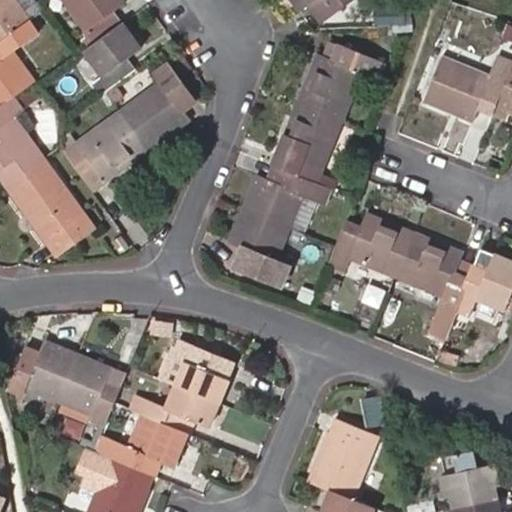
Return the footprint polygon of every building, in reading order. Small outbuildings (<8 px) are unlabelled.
[(0,0),(0,40),(29,19),(31,17),(18,0),(0,0)] [(89,47),(121,23),(113,10),(124,1),(123,0),(64,0),(87,30),(80,35),(89,47)] [(338,0),(292,0),(300,9),(313,1),(323,12),(338,0)] [(37,31),(29,19),(0,40),(0,103),(12,95),(35,79),(14,50),(37,31)] [(511,20),(508,19),(499,45),(511,49),(511,20)] [(141,45),(124,21),(121,23),(89,47),(75,57),(91,80),(90,81),(99,95),(104,90),(135,68),(126,56),(141,45)] [(302,95),(344,112),(363,66),(381,72),(385,62),(325,38),(302,95)] [(491,111),(501,89),(505,79),(444,56),(425,99),(473,118),(478,106),(491,111)] [(511,107),(511,110),(511,62),(505,79),(501,89),(511,93),(511,107)] [(162,79),(120,111),(146,149),(190,116),(162,79)] [(0,175),(7,185),(45,156),(14,112),(21,108),(12,95),(0,103),(0,175)] [(321,172),(344,112),(302,95),(274,163),(286,168),(317,180),(329,185),(332,176),(321,172)] [(69,130),(63,134),(62,144),(85,177),(98,168),(106,178),(146,149),(120,111),(78,142),(69,130)] [(95,225),(45,156),(7,185),(57,253),(95,225)] [(274,163),(269,176),(281,181),(286,168),(274,163)] [(310,194),(317,180),(286,168),(281,181),(269,176),(259,172),(243,208),(292,226),(306,193),(310,194)] [(280,257),(292,226),(243,208),(231,239),(242,244),(236,258),(290,281),(296,264),(280,257)] [(350,254),(399,274),(416,230),(367,210),(361,223),(347,218),(335,243),(327,264),(343,270),(350,254)] [(463,250),(416,230),(399,274),(449,294),(433,331),(444,336),(453,314),(454,310),(472,269),(458,263),(463,250)] [(127,244),(121,234),(111,241),(119,250),(127,244)] [(488,271),(473,264),(472,269),(454,310),(468,315),(476,297),(504,308),(511,288),(511,259),(495,253),(488,271)] [(24,384),(61,401),(81,355),(43,338),(33,361),(22,356),(9,383),(22,389),(24,384)] [(184,360),(174,384),(219,403),(228,379),(210,371),(215,357),(182,343),(176,356),(184,360)] [(89,418),(103,424),(125,373),(82,355),(61,401),(91,414),(89,418)] [(210,424),(219,403),(174,384),(165,407),(135,395),(129,406),(139,411),(184,430),(189,416),(210,424)] [(174,465),(187,432),(184,430),(139,411),(125,444),(99,433),(92,447),(109,454),(141,467),(144,469),(150,456),(174,465)] [(331,487),(355,497),(380,435),(349,423),(344,436),(330,431),(310,479),(331,487)] [(136,482),(141,467),(109,454),(86,511),(137,511),(148,487),(136,482)] [(454,504),(499,495),(497,484),(501,483),(496,462),(442,474),(447,493),(452,492),(454,504)] [(355,497),(331,487),(322,510),(325,511),(372,511),(375,505),(355,497)] [(499,495),(454,504),(455,511),(507,511),(506,507),(502,508),(499,495)] [(412,511),(416,511),(434,508),(431,496),(411,502),(412,511)]
